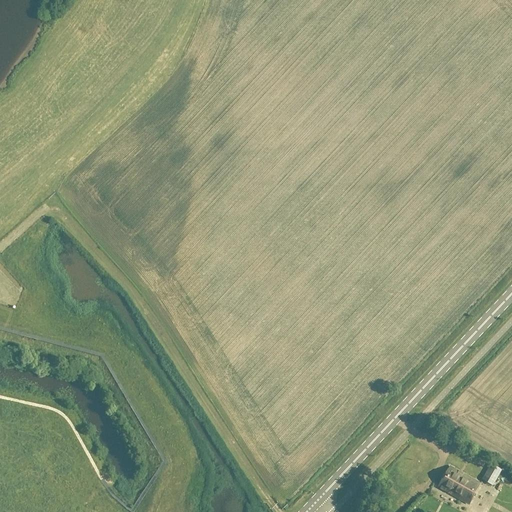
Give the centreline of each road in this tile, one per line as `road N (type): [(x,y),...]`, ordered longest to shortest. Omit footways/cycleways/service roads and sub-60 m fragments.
road 1 (track): [(0,249),(44,213),(77,229),(134,295),(278,511)]
road 2 (secondary): [(315,502),(511,293)]
